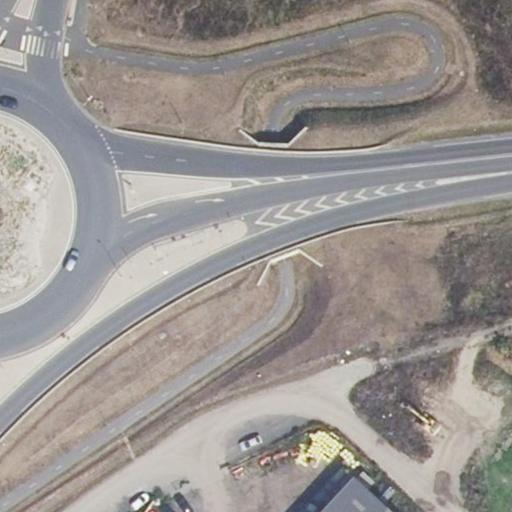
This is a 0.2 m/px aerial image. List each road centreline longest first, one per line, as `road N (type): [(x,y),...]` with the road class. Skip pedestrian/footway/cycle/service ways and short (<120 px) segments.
road 1 (secondary): [(0,418),(112,323),(191,275),(316,224),(511,179)]
road 2 (secondary): [(93,249),(165,217),(307,184),(511,159)]
road 3 (secondary): [(511,152),(226,161),(83,141)]
road 4 (track): [(81,511),(199,442),(374,379)]
road 5 (secondary): [(0,330),(49,308),(93,249)]
